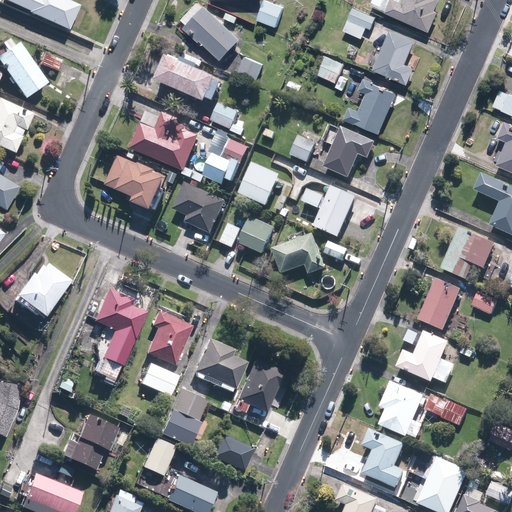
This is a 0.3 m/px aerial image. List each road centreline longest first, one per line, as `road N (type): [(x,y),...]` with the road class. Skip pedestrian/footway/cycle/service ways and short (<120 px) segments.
road 1 (residential): [(140,0),(55,207),(349,342)]
road 2 (tertiary): [(349,342),(499,0)]
road 3 (tertiary): [(275,511),(349,342)]
